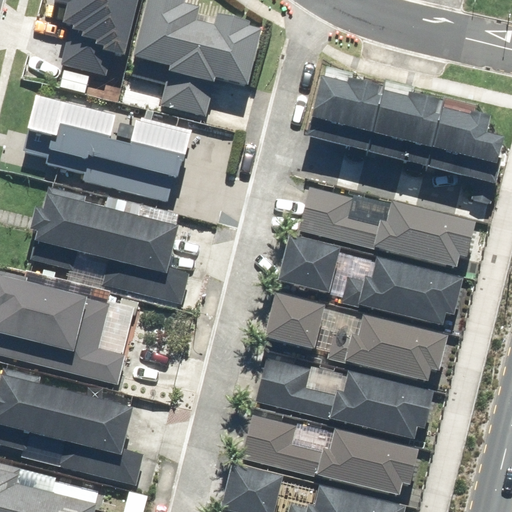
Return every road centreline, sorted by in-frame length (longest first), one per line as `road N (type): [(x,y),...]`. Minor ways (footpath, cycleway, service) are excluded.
road 1 (residential): [(187,511),(315,0)]
road 2 (residential): [(339,0),(373,17),(499,47)]
